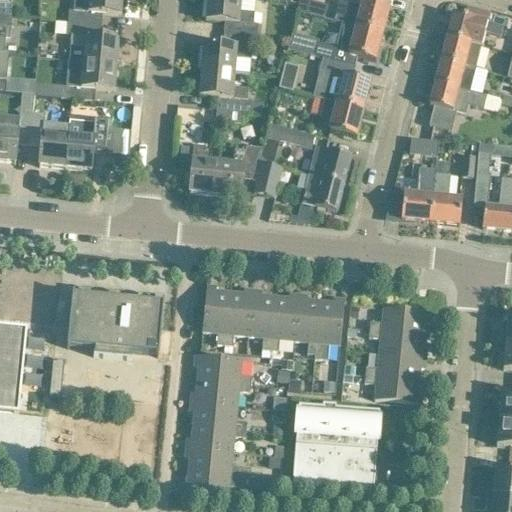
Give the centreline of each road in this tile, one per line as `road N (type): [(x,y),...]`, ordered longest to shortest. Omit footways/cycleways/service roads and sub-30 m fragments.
road 1 (residential): [(188,235),(162,511)]
road 2 (residential): [(358,249),(421,0)]
road 3 (residential): [(450,511),(471,269)]
road 4 (residential): [(147,231),(168,0)]
road 5 (residential): [(358,249),(188,235)]
road 6 (residential): [(147,231),(0,218)]
